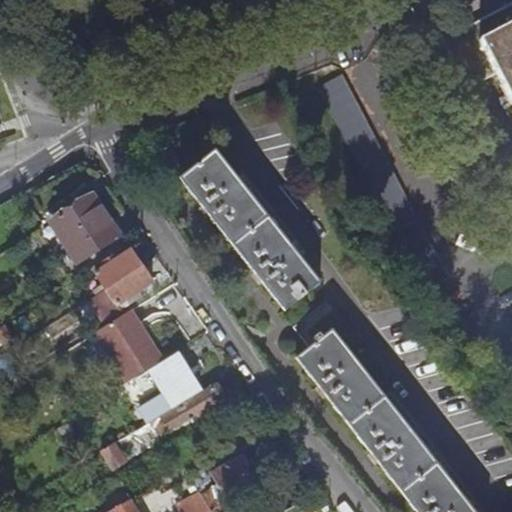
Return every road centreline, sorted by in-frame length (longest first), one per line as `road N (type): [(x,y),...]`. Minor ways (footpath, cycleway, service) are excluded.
road 1 (residential): [(366,511),(221,326),(99,123)]
road 2 (residential): [(99,123),(404,0)]
